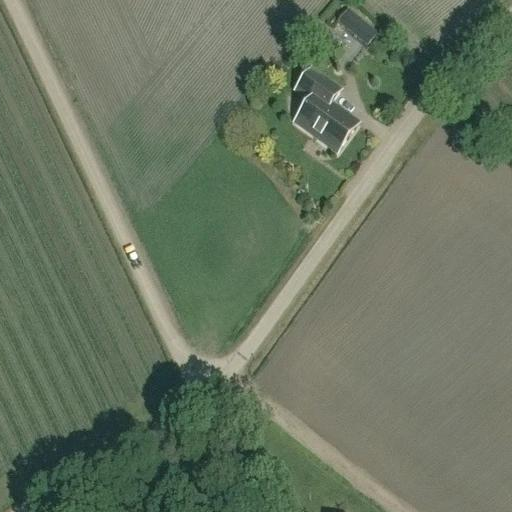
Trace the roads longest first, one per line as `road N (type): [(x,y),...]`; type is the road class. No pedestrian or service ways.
road 1 (unclassified): [(11,0),(204,401),(420,107),(511,16)]
road 2 (track): [(225,380),(395,511)]
road 3 (track): [(25,511),(204,401)]
